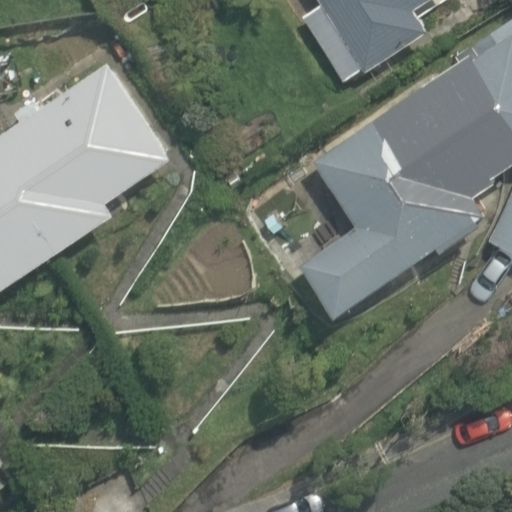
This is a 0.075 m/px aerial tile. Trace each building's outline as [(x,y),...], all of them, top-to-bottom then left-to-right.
[(449,0),(321,0),(327,10),(314,17),(353,84),(447,29),(435,9),(449,0)] [(511,183),(511,41),(326,164),(364,221),(310,256),(351,317),(503,217),(491,198),(511,183)] [(121,65),(0,147),(0,309),(132,219),(122,204),(186,161),(121,65)] [(511,215),(497,244),(511,252),(511,215)] [(0,509),(17,498),(0,471),(0,509)] [(150,511),(134,483),(85,510),(85,511),(150,511)]
